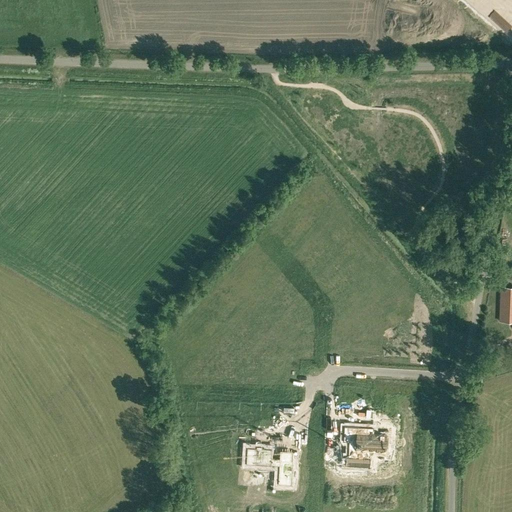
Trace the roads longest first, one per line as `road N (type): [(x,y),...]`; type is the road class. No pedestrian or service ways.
road 1 (unclassified): [(0,59),(255,69),(511,61)]
road 2 (unclassified): [(449,511),(454,399),(511,107)]
